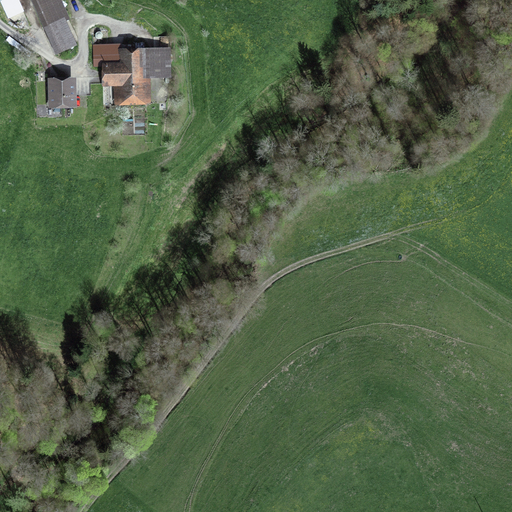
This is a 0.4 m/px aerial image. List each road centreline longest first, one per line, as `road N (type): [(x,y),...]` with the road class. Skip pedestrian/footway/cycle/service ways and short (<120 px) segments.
road 1 (track): [(82,511),(266,283),(305,261),(473,207),(499,190),(511,168)]
road 2 (track): [(0,22),(63,64),(80,58),(83,29),(94,19),(146,35)]
road 3 (track): [(388,235),(511,303)]
road 4 (track): [(0,474),(74,357)]
